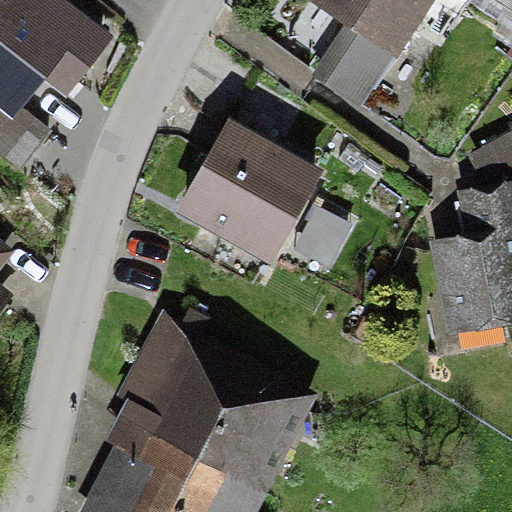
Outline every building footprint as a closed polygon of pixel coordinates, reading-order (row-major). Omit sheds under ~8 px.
[(115,37),(66,0),(0,0),(0,103),(17,117),(47,78),(70,95),(115,37)] [(416,0),(334,0),(355,13),(318,72),(357,96),(416,0)] [(325,168),(233,118),(181,213),(273,263),(325,168)] [(476,232),(439,238),(455,329),(511,318),(511,181),(469,189),(476,232)] [(0,359),(49,297),(33,285),(58,253),(0,207),(0,359)] [(150,432),(243,479),(285,396),(173,338),(139,405),(159,416),(150,432)] [(225,511),(243,479),(150,432),(109,511),(225,511)]
